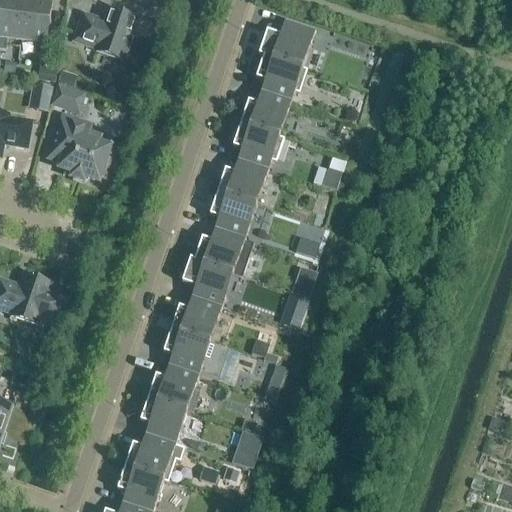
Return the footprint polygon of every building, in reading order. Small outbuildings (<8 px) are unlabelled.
[(22,43),(28,2),(9,0),(2,0),(0,20),(0,52),(7,54),(8,41),(22,43)] [(47,46),(52,5),(28,2),(22,43),(36,45),(34,57),(45,59),(46,46),(47,46)] [(124,64),(138,22),(110,13),(106,25),(84,17),(74,45),(97,53),(96,55),(124,64)] [(283,40),(268,35),(260,58),(308,74),(308,73),(303,72),(315,37),(287,28),(283,40)] [(300,97),(308,74),(260,58),(259,59),(264,60),(257,82),(268,86),(264,97),(291,107),(295,95),(300,97)] [(3,80),(15,81),(17,67),(5,65),(3,80)] [(55,87),(57,73),(40,71),(38,84),(55,87)] [(74,92),(78,80),(63,75),(59,87),(74,92)] [(49,116),(53,91),(33,88),(28,113),(49,116)] [(80,118),(87,97),(58,88),(51,110),(80,118)] [(280,140),(291,107),(264,97),(260,109),(249,105),(241,128),(284,143),(285,142),(280,140)] [(28,152),(33,125),(9,121),(10,119),(0,117),(0,161),(2,162),(4,148),(28,152)] [(100,147),(102,140),(89,135),(91,129),(63,120),(49,162),(62,166),(60,172),(74,176),(72,181),(84,185),(86,180),(100,185),(103,176),(104,177),(107,175),(111,163),(110,160),(108,160),(111,151),(100,147)] [(277,165),(284,143),(241,128),(233,151),(245,154),(241,166),(268,175),(272,164),(277,165)] [(257,209),(268,175),(241,166),(237,177),(226,173),(218,196),(257,209)] [(329,171),(323,189),(335,192),(340,175),(329,171)] [(245,244),(257,209),(218,196),(210,219),(221,223),(218,234),(245,244)] [(191,262),(190,264),(234,278),(239,280),(251,246),(245,244),(218,234),(214,246),(203,242),(195,264),(191,262)] [(315,263),(320,249),(301,242),(295,256),(315,263)] [(190,264),(183,287),(198,292),(194,303),(222,313),(234,278),(190,264)] [(49,298),(53,287),(25,278),(21,290),(0,282),(0,313),(12,318),(11,320),(39,329),(42,321),(47,323),(46,325),(60,330),(69,302),(55,297),(55,300),(49,298)] [(313,296),(295,290),(292,299),(310,305),(313,296)] [(284,314),(304,322),(310,306),(289,299),(284,314)] [(211,347),(222,313),(194,303),(191,315),(180,311),(172,334),(211,347)] [(172,334),(164,357),(175,360),(171,372),(199,381),(217,387),(229,353),(211,347),(172,334)] [(278,360),(267,356),(264,363),(275,367),(278,360)] [(275,369),(272,377),(283,381),(286,372),(280,370),(275,369)] [(187,415),(199,381),(171,372),(167,383),(156,379),(149,402),(187,415)] [(277,398),(266,394),(263,403),(274,407),(277,398)] [(176,449),(187,415),(149,402),(141,425),(152,429),(148,440),(185,453),(185,452),(176,449)] [(0,446),(3,448),(7,437),(3,436),(12,408),(0,404),(0,446)] [(499,437),(504,426),(492,421),(488,432),(499,437)] [(242,432),(255,436),(258,427),(245,423),(242,432)] [(247,470),(253,472),(263,441),(257,439),(244,435),(234,466),(247,470)] [(181,465),(185,453),(148,440),(144,452),(133,448),(125,471),(169,485),(176,464),(181,465)] [(204,470),(200,482),(213,486),(217,474),(204,470)] [(125,471),(118,494),(129,497),(125,509),(134,511),(154,511),(164,485),(169,486),(169,485),(125,471)] [(236,488),(239,475),(227,471),(223,484),(236,488)] [(220,503),(217,511),(239,511),(240,509),(235,507),(220,503)]
